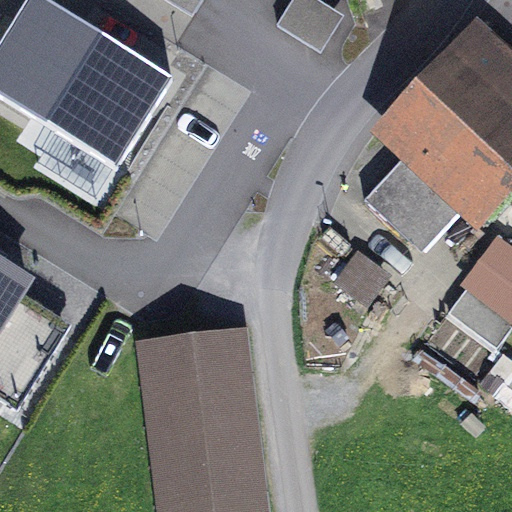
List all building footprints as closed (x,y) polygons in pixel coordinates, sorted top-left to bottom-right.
[(174,83),(37,0),(33,0),(0,54),(0,99),(120,172),(174,83)] [(168,0),(198,18),(209,0),(168,0)] [(298,0),(281,33),(325,56),(344,21),(304,0),(298,0)] [(511,191),(511,111),(456,61),(391,131),(415,153),(367,206),(415,250),(464,197),(487,219),(511,191)] [(511,249),(504,244),(450,316),(498,351),(511,332),(511,249)] [(383,281),(360,260),(337,285),(360,306),(383,281)] [(29,284),(0,267),(0,404),(19,416),(67,337),(16,306),(29,284)] [(268,511),(247,334),(136,348),(154,511),(268,511)]
